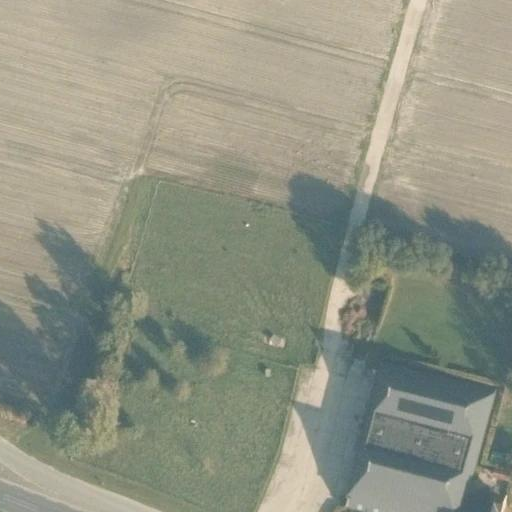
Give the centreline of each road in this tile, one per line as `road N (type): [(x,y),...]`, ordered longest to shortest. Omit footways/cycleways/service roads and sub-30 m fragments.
road 1 (track): [(417,0),(349,239),(317,387)]
road 2 (unclassified): [(0,450),(58,485),(130,511)]
